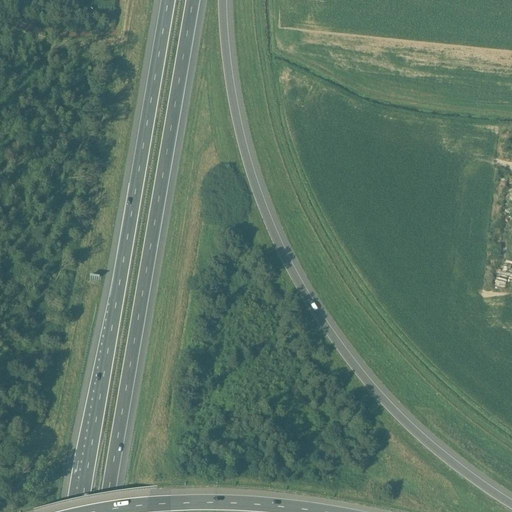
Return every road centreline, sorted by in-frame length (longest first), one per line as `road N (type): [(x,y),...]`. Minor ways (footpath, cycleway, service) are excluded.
road 1 (motorway): [(511,504),(400,417),(295,277),(245,157),(221,0)]
road 2 (motorway): [(106,511),(194,0)]
road 3 (motorway): [(166,0),(80,511)]
road 4 (motorway): [(319,511),(205,502),(86,511)]
